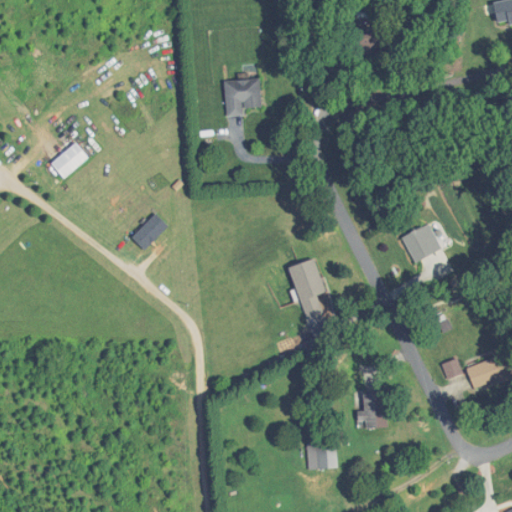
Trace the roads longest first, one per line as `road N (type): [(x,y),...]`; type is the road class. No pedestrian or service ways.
road 1 (residential): [(373,275),(322,166),(329,110),(349,99),(511,70)]
road 2 (residential): [(470,466),(373,275)]
road 3 (residential): [(511,444),(379,511)]
